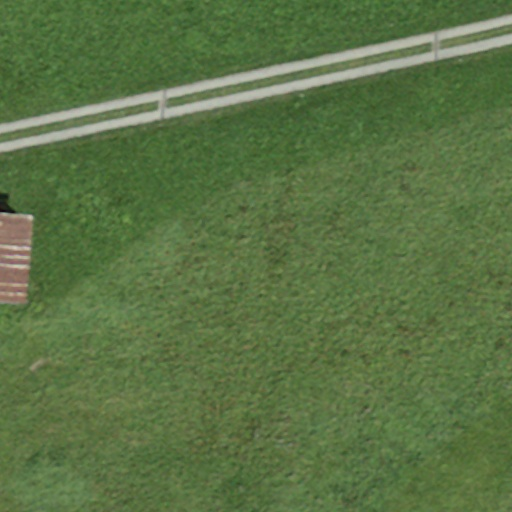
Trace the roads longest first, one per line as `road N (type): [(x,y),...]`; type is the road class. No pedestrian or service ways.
road 1 (track): [(511,27),(0,134)]
road 2 (track): [(405,511),(511,434)]
